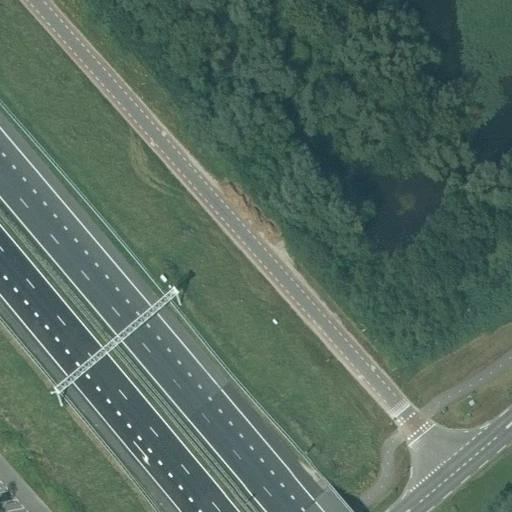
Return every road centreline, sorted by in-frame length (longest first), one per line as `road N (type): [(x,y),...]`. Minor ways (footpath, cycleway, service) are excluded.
road 1 (unclassified): [(455,473),(38,0)]
road 2 (motorway): [(284,511),(0,174)]
road 3 (motorway): [(0,248),(220,511)]
